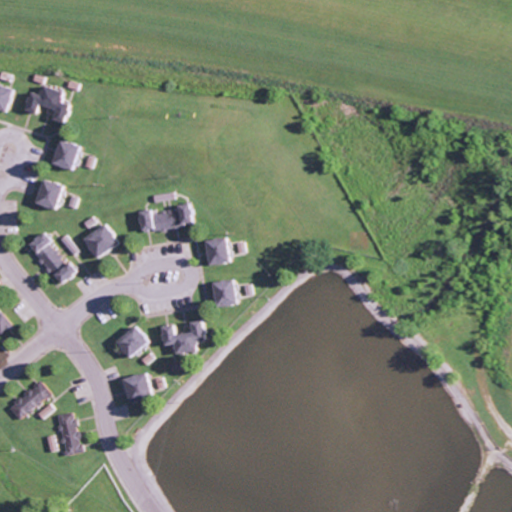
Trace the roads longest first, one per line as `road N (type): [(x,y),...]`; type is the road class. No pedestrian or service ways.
road 1 (residential): [(152,511),(112,438),(86,364),(12,289),(0,249)]
road 2 (residential): [(0,375),(34,346),(136,290)]
